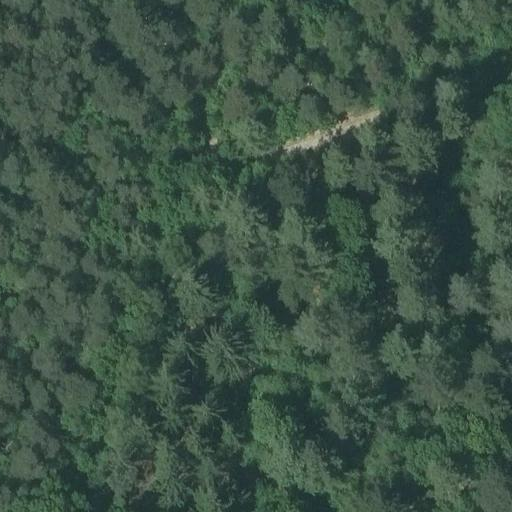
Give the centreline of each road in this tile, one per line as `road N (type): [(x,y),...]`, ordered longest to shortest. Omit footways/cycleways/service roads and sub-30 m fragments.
road 1 (track): [(511,53),(202,161),(122,164),(0,117)]
road 2 (track): [(75,511),(87,464),(146,342),(176,257),(202,161),(225,0)]
road 3 (track): [(511,434),(317,511)]
